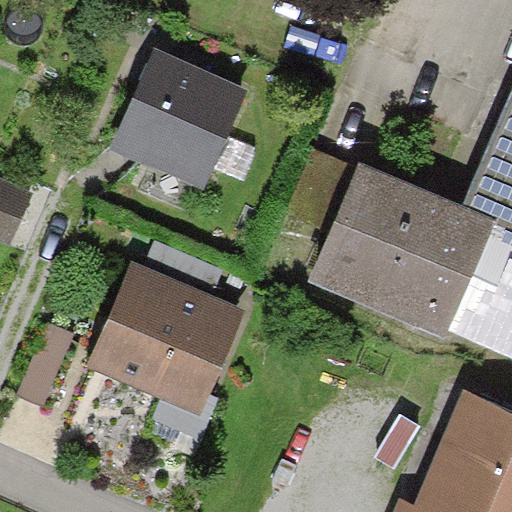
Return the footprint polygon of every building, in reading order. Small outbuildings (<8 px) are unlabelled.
[(242,90),(149,50),(106,149),(200,189),(242,90)] [(511,84),(456,208),(490,223),(441,330),(511,361),(511,84)] [(456,208),(349,159),(295,279),(436,341),(441,330),(490,223),(456,208)] [(0,242),(9,248),(39,196),(0,173),(0,242)] [(262,323),(145,267),(98,366),(214,421),(262,323)] [(52,328),(29,395),(47,402),(71,335),(52,328)] [(511,511),(511,411),(475,396),(427,510),(405,501),(400,511),(511,511)]
